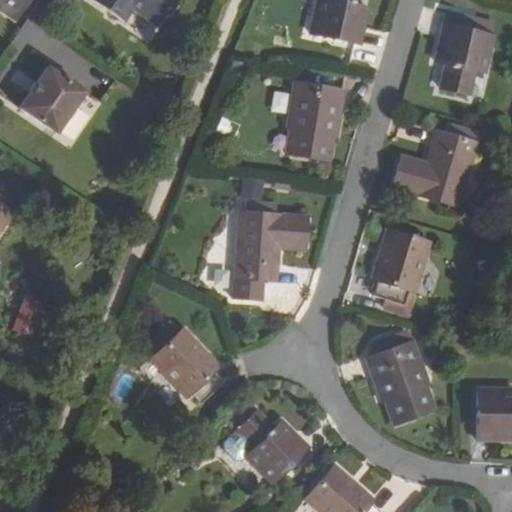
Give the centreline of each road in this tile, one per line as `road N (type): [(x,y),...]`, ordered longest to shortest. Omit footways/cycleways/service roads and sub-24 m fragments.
road 1 (residential): [(500,482),(416,473),(382,456),(329,387),(316,336),(410,0)]
road 2 (track): [(29,511),(234,0)]
